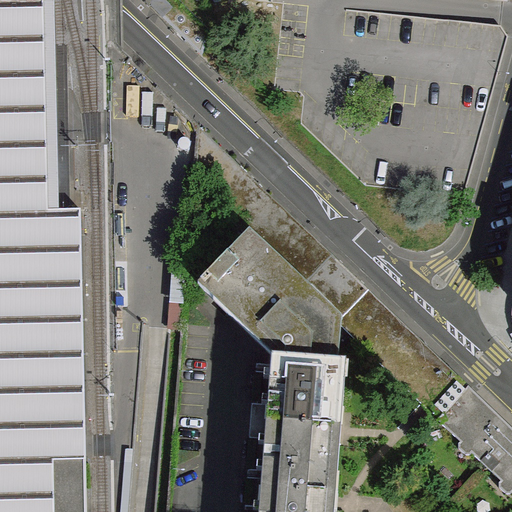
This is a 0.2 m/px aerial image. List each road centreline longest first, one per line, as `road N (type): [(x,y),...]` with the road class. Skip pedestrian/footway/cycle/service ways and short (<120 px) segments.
road 1 (tertiary): [(107,0),(450,328)]
road 2 (residential): [(450,328),(511,116)]
